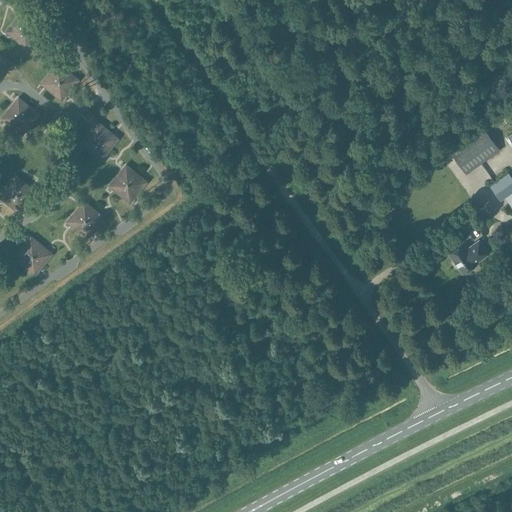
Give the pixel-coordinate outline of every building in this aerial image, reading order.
[(25,29),(33,19),(23,10),(14,21),(25,29)] [(33,19),(25,29),(35,38),(43,27),(33,19)] [(16,39),(25,29),(14,21),(6,31),(16,39)] [(25,29),(16,39),(26,48),(35,38),(25,29)] [(50,73),(60,81),(68,71),(58,63),(50,73)] [(60,81),(70,90),(78,80),(68,71),(60,81)] [(60,81),(50,73),(41,83),(51,91),(60,81)] [(60,81),(51,91),(61,100),(70,90),(60,81)] [(20,116),(29,106),(18,97),(10,108),(20,116)] [(29,106),(20,116),(30,125),(39,114),(29,106)] [(11,126),(20,116),(10,108),(1,118),(11,126)] [(20,116),(11,126),(22,135),(30,125),(20,116)] [(89,132),(99,140),(108,130),(97,121),(89,132)] [(484,129),(451,153),(465,172),(498,148),(484,129)] [(99,140),(110,149),(118,138),(108,130),(99,140)] [(99,140),(89,132),(81,142),(91,150),(99,140)] [(110,149),(99,140),(91,150),(101,159),(110,149)] [(128,183),(136,173),(126,165),(117,175),(128,183)] [(504,197),(511,191),(511,176),(509,172),(490,185),(500,200),(504,197)] [(128,183),(138,192),(146,182),(136,173),(128,183)] [(7,186),(17,194),(25,183),(15,175),(7,186)] [(128,183),(117,175),(109,185),(119,194),(128,183)] [(17,194),(28,202),(36,192),(25,183),(17,194)] [(138,192),(128,183),(119,194),(130,202),(138,192)] [(17,194),(7,186),(0,194),(0,197),(9,204),(17,194)] [(28,202),(17,194),(9,204),(19,212),(28,202)] [(86,220),(94,209),(84,201),(75,211),(86,220)] [(94,209),(86,220),(96,228),(104,218),(94,209)] [(77,230),(86,220),(75,211),(67,221),(77,230)] [(86,220),(77,230),(87,238),(96,228),(86,220)] [(23,247),(33,255),(41,245),(31,237),(23,247)] [(477,262),(488,254),(479,240),(471,246),(472,247),(468,250),(463,243),(448,254),(455,262),(454,263),(453,265),(456,268),(457,268),(458,267),(461,270),(467,266),(469,269),(477,263),(477,262)] [(33,255),(43,264),(52,254),(41,245),(33,255)] [(33,255),(23,247),(14,257),(25,266),(33,255)] [(35,274),(43,264),(33,255),(25,266),(35,274)]
